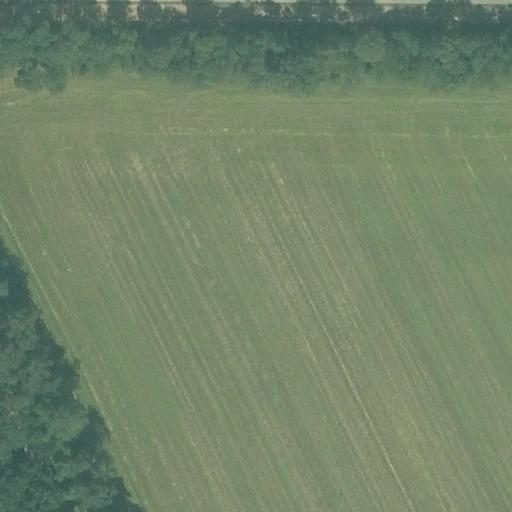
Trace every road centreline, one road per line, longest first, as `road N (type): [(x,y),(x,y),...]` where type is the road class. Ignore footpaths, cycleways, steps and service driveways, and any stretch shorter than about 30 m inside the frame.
road 1 (track): [(511,14),(0,10)]
road 2 (track): [(68,511),(0,373)]
